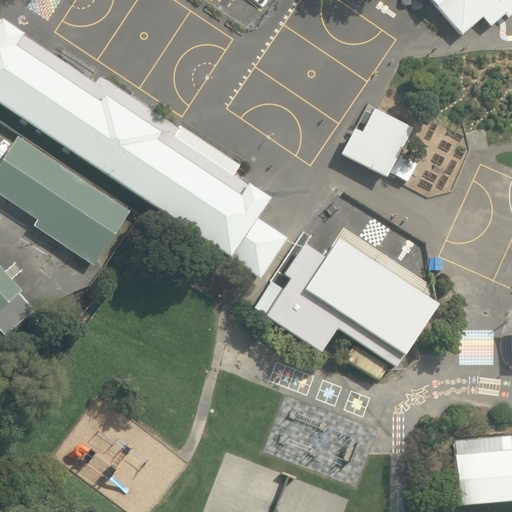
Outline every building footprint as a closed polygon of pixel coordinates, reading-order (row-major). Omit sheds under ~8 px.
[(511,7),(511,0),(425,0),(460,40),(481,22),(488,29),(511,7)] [(0,20),(0,106),(258,280),(284,241),(257,223),(270,203),(0,20)] [(353,132),(340,157),(386,181),(411,133),(372,112),(359,136),(353,132)] [(128,213),(16,139),(0,162),(0,198),(35,222),(32,228),(92,268),(128,213)] [(435,312),(336,246),(323,265),(305,253),(290,276),(295,279),(266,323),(321,360),(337,336),(394,374),(435,312)] [(0,274),(0,330),(4,335),(30,313),(0,274)] [(511,439),(453,446),(459,510),(511,504),(511,439)]
